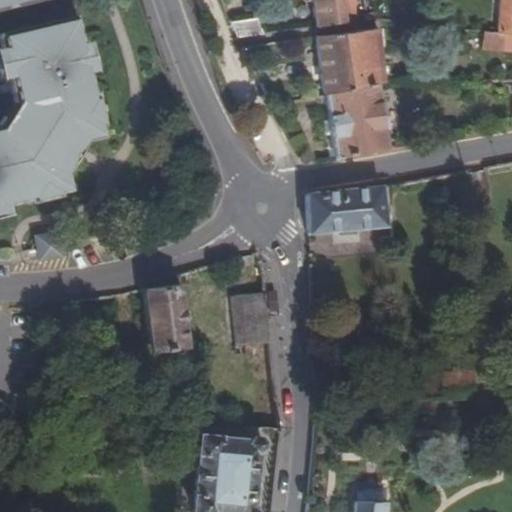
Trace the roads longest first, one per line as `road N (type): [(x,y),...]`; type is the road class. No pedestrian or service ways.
road 1 (tertiary): [(262,208),(286,235),(296,285),(304,407),(293,511)]
road 2 (unclassified): [(262,208),(133,277),(0,290)]
road 3 (residential): [(511,143),(287,185),(262,208)]
road 4 (tertiary): [(166,0),(186,69),(262,208)]
road 5 (track): [(296,183),(222,40),(210,0)]
